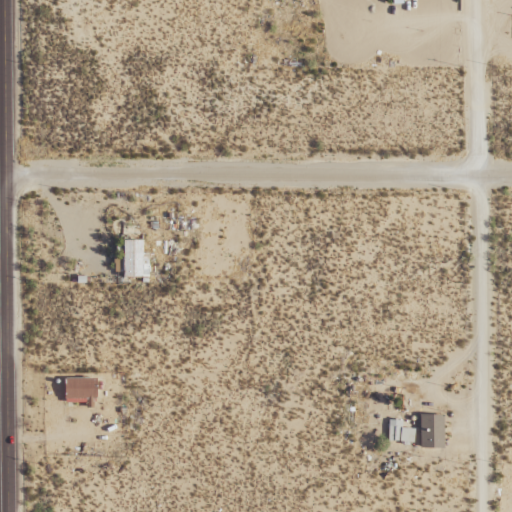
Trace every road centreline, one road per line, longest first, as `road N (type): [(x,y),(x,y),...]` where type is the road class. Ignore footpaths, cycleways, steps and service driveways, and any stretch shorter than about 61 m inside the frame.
road 1 (tertiary): [(9,511),(3,0)]
road 2 (residential): [(476,0),(481,511)]
road 3 (residential): [(511,175),(5,173)]
